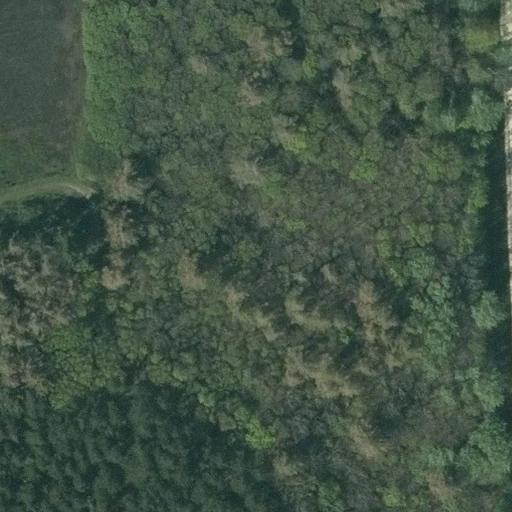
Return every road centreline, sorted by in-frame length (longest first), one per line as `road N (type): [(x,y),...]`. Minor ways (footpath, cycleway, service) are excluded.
road 1 (track): [(305,511),(242,410),(189,368),(109,355)]
road 2 (track): [(109,355),(92,233),(74,190),(56,178),(0,194)]
road 3 (unknown): [(120,481),(121,390),(109,355)]
